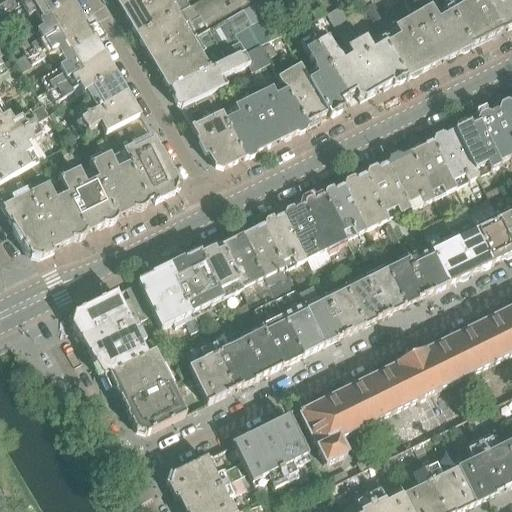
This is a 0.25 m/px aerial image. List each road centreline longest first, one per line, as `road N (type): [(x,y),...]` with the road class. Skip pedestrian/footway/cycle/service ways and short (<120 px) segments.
road 1 (residential): [(511,286),(130,473)]
road 2 (residential): [(213,214),(511,64)]
road 3 (residential): [(91,0),(213,214)]
road 4 (residential): [(130,473),(28,305)]
road 5 (residential): [(87,276),(213,214)]
